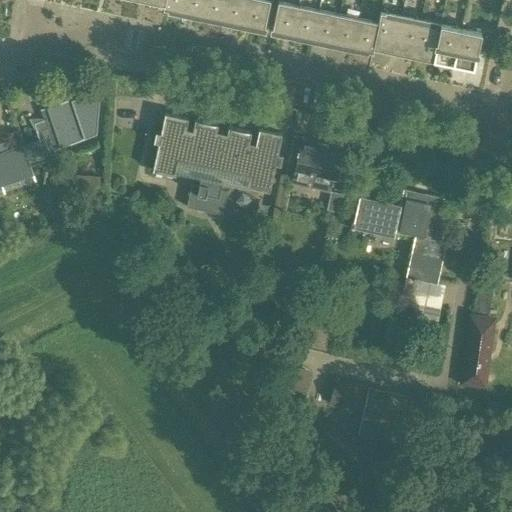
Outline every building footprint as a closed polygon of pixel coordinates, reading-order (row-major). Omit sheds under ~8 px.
[(164,0),(163,6),(162,9),(183,14),(185,0),(164,0)] [(185,0),(183,14),(202,18),(206,0),(185,0)] [(226,0),(206,0),(202,18),(222,22),(226,0)] [(247,0),(226,0),(222,22),(242,26),(247,0)] [(269,0),(267,0),(247,0),(242,26),(263,30),(269,0)] [(292,37),(298,6),(277,2),(271,32),(292,37)] [(318,11),(298,6),(292,37),(311,41),(318,11)] [(318,11),(311,41),(331,45),(338,15),(318,11)] [(377,23),(372,49),(393,54),(400,16),(379,12),(377,23)] [(338,15),(331,45),(351,49),(357,19),(338,15)] [(420,20),(400,16),(393,54),(412,58),(420,20)] [(357,19),(351,49),(372,53),(372,49),(377,23),(357,19)] [(440,25),(420,20),(412,58),(432,62),(440,25)] [(460,29),(440,25),(432,62),(452,66),(460,29)] [(480,33),(460,29),(452,66),(472,70),(480,33)] [(38,140),(23,145),(29,163),(50,156),(48,149),(53,147),(54,149),(85,138),(85,137),(94,134),(98,96),(95,96),(90,96),(85,96),(82,97),(77,98),(72,99),(71,98),(39,109),(43,119),(33,123),(38,140)] [(184,164),(207,169),(240,177),(245,154),(252,156),(247,178),(245,186),(268,191),(274,163),(279,165),(281,154),(276,153),(281,133),(258,128),(254,144),(247,142),(250,131),(227,126),(226,133),(215,131),(217,124),(194,119),(191,130),(184,128),(187,118),(164,113),(160,133),(155,131),(152,142),(157,143),(151,170),(174,175),(182,140),(189,142),(184,164)] [(327,189),(330,176),(336,177),(343,148),(301,138),(291,181),(327,189)] [(0,192),(35,181),(29,163),(23,145),(22,144),(6,150),(3,142),(0,142),(0,192)] [(75,174),(74,189),(98,191),(99,175),(75,174)] [(221,213),(226,191),(219,190),(221,181),(221,180),(200,176),(199,177),(198,185),(191,184),(187,207),(221,213)] [(436,283),(445,242),(433,239),(442,198),(402,189),(399,205),(359,196),(353,222),(351,222),(349,228),(353,229),(353,228),(393,237),(394,231),(414,236),(405,276),(412,277),(412,280),(416,281),(417,278),(436,283)] [(330,192),(326,210),(338,212),(342,195),(330,192)] [(60,207),(49,211),(52,220),(63,217),(60,207)] [(482,367),(486,367),(490,339),(486,339),(488,319),(473,317),(468,316),(461,374),(459,384),(479,386),(482,367)] [(312,323),(301,321),(296,341),(307,344),(312,323)] [(401,440),(411,397),(367,387),(367,386),(334,379),(328,404),(361,411),(357,431),(401,440)]
